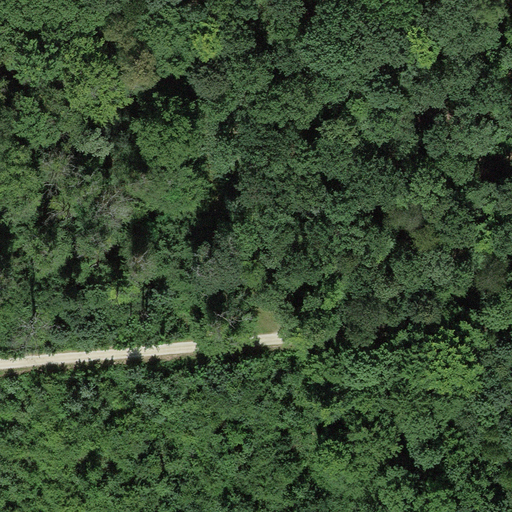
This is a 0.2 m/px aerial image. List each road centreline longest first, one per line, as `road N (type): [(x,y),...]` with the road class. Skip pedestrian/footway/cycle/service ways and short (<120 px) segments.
road 1 (track): [(511,329),(0,370)]
road 2 (track): [(287,347),(226,0)]
